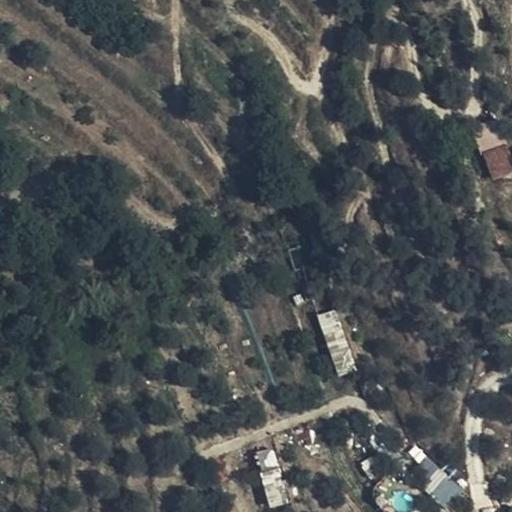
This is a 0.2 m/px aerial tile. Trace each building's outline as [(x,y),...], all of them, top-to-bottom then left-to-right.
[(511,162),(511,161),(511,133),(501,139),(511,162)] [(250,224),(261,219),(259,213),(247,218),(250,224)] [(264,226),(261,219),(250,224),(252,230),(264,226)] [(352,378),(330,323),(314,330),(337,384),(352,378)] [(414,450),(403,457),(410,468),(422,461),(414,450)] [(460,489),(427,456),(422,461),(413,471),(445,503),(460,489)]
